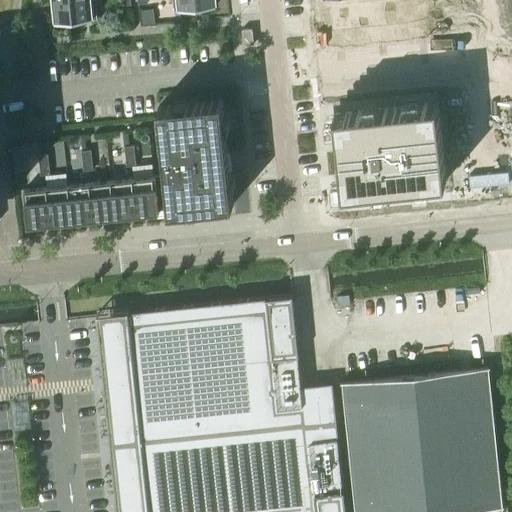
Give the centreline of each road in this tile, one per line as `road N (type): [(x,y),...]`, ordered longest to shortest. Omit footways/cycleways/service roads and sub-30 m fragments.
road 1 (residential): [(0,273),(295,243)]
road 2 (residential): [(295,243),(270,0)]
road 3 (residential): [(295,243),(511,223)]
road 4 (unknown): [(340,239),(324,96)]
